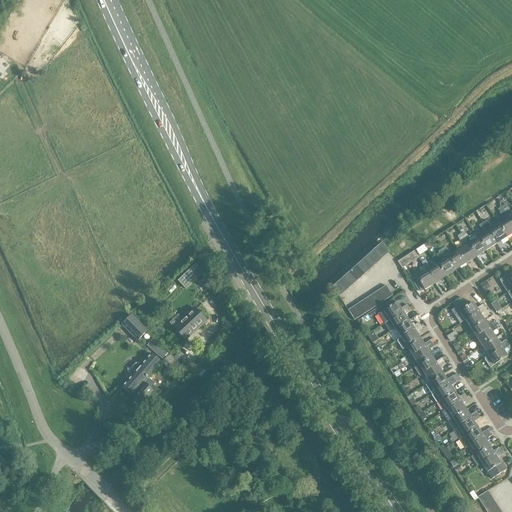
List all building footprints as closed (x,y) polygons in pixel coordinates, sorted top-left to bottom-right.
[(511,211),(510,213),(507,208),(503,211),(511,224),(511,211)] [(506,238),(511,233),(511,224),(503,211),(499,213),(505,221),(498,225),(506,238)] [(506,238),(498,225),(492,229),(486,221),(482,224),(496,244),(506,238)] [(485,251),(496,244),(482,224),(479,226),(484,234),(477,239),(477,238),(485,251)] [(477,238),(475,234),(468,238),(466,234),(462,237),(475,258),(485,251),(477,238)] [(465,264),(475,258),(462,237),(458,239),(464,247),(457,252),(465,264)] [(377,247),(385,256),(389,252),(386,249),(381,243),(377,247)] [(373,251),(381,260),(385,256),(377,247),(373,251)] [(465,264),(457,252),(451,256),(445,247),(441,250),(445,256),(455,271),(465,264)] [(445,256),(441,250),(438,252),(443,261),(437,265),(445,277),(455,271),(445,256)] [(369,255),(376,263),(381,260),(373,251),(369,255)] [(413,252),(397,263),(401,269),(417,259),(413,252)] [(365,258),(372,267),(376,263),(369,255),(365,258)] [(360,262),(368,271),(372,267),(365,258),(360,262)] [(421,263),(434,284),(445,277),(437,265),(430,269),(425,261),(421,263)] [(356,266),(364,274),(368,271),(360,262),(356,266)] [(195,266),(178,282),(186,290),(203,274),(195,266)] [(352,269),(360,278),(364,274),(356,266),(352,269)] [(434,284),(423,266),(418,269),(422,275),(412,281),(419,291),(423,289),(424,291),(434,284)] [(348,273),(356,282),(360,278),(352,269),(348,273)] [(507,293),(511,290),(511,289),(511,273),(511,272),(499,281),(507,293)] [(344,277),(352,285),(356,282),(348,273),(344,277)] [(340,280),(347,289),(352,285),(344,277),(340,280)] [(204,278),(197,282),(200,290),(208,287),(204,278)] [(336,284),(343,293),(347,289),(340,280),(336,284)] [(339,297),(343,293),(336,284),(331,288),(339,297)] [(172,285),(167,291),(171,295),(176,289),(172,285)] [(380,289),(387,298),(392,295),(385,285),(380,289)] [(376,292),(382,302),(387,298),(380,289),(376,292)] [(371,295),(377,305),(382,302),(376,292),(371,295)] [(366,298),(373,308),(377,305),(371,295),(366,298)] [(362,301),(368,311),(373,308),(366,298),(362,301)] [(357,304),(364,314),(368,311),(362,301),(357,304)] [(400,309),(396,303),(378,315),(384,324),(389,321),(408,308),(406,305),(400,309)] [(465,321),(484,308),(482,305),(476,309),(472,303),(459,311),(465,321)] [(353,307),(359,317),(364,314),(357,304),(353,307)] [(178,314),(169,322),(184,340),(206,320),(195,307),(182,319),(178,314)] [(354,320),(359,317),(353,307),(348,311),(354,320)] [(390,332),(395,329),(408,321),(404,315),(410,311),(408,308),(389,321),(384,324),(390,332)] [(470,329),(483,321),(480,316),(486,311),(484,308),(465,321),(470,329)] [(137,341),(147,332),(131,315),(121,325),(137,341)] [(410,325),(408,321),(395,329),(400,338),(420,326),(418,323),(415,325),(413,323),(410,325)] [(476,338),(495,326),(493,323),(490,325),(489,323),(486,325),(483,321),(470,329),(476,338)] [(420,326),(400,338),(406,347),(419,339),(417,335),(420,333),(418,331),(422,329),(420,326)] [(482,347),(495,339),(491,333),(498,329),(495,326),(476,338),(482,347)] [(412,356),(435,341),(433,338),(423,345),(419,339),(406,347),(412,356)] [(495,339),(482,347),(488,356),(507,344),(505,341),(499,345),(495,339)] [(435,341),(412,356),(418,365),(431,357),(429,353),(431,352),(429,349),(437,344),(435,341)] [(489,368),(494,365),(507,357),(503,351),(509,347),(507,344),(488,356),(483,359),(489,368)] [(121,387),(132,397),(143,384),(141,383),(160,362),(151,354),(141,365),(139,364),(137,363),(135,364),(132,367),(132,369),(132,371),(134,373),(121,387)] [(174,358),(169,354),(161,362),(173,373),(181,365),(178,362),(174,358)] [(423,374),(442,362),(446,359),(444,356),(441,359),(435,362),(431,357),(418,365),(413,368),(418,377),(423,374)] [(444,365),(442,362),(423,374),(429,383),(442,374),(440,370),(442,369),(441,367),(444,365)] [(73,375),(83,381),(88,372),(78,366),(73,375)] [(430,395),(454,379),(457,377),(455,374),(446,380),(442,374),(429,383),(425,386),(430,395)] [(148,379),(143,384),(132,397),(144,407),(158,390),(154,386),(155,384),(154,384),(148,379)] [(454,379),(430,395),(436,403),(441,401),(454,392),(450,386),(456,382),(454,379)] [(456,396),(454,392),(441,401),(446,410),(465,397),(463,394),(459,397),(458,395),(456,396)] [(446,410),(441,413),(447,422),(452,419),(452,418),(465,410),(461,404),(467,400),(465,397),(446,410)] [(453,431),(477,415),(475,412),(469,416),(465,410),(452,418),(447,422),(453,431)] [(477,415),(453,431),(458,439),(464,436),(477,428),(473,422),(479,418),(477,415)] [(480,434),(477,428),(464,436),(469,445),(488,433),(486,430),(480,434)] [(472,456),(488,446),(486,442),(488,440),(487,438),(491,436),(488,433),(469,445),(467,447),(472,456)] [(472,456),(470,457),(476,466),(481,463),(500,451),(498,448),(492,451),(488,446),(472,456)] [(502,454),(500,451),(481,463),(491,479),(506,470),(502,463),(500,464),(496,458),(502,454)] [(480,502),(490,496),(487,491),(477,497),(480,502)] [(483,507),(493,501),(490,496),(480,502),(483,507)] [(486,511),(496,506),(493,501),(483,507),(486,511)]
